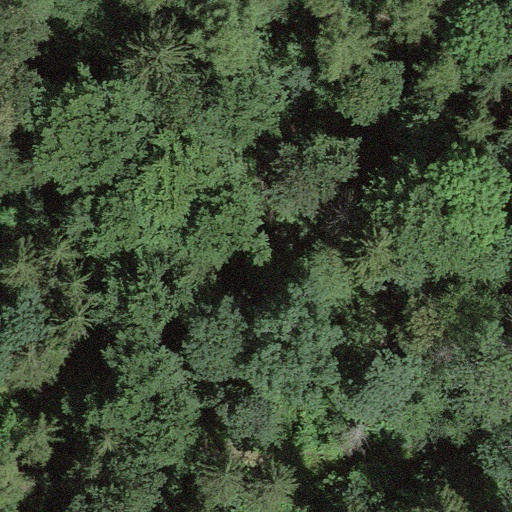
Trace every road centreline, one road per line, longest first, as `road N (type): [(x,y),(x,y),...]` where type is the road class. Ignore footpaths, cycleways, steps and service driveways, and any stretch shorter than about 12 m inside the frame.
road 1 (track): [(0,381),(137,427),(358,466),(511,436)]
road 2 (track): [(511,289),(448,256),(189,68),(79,0)]
